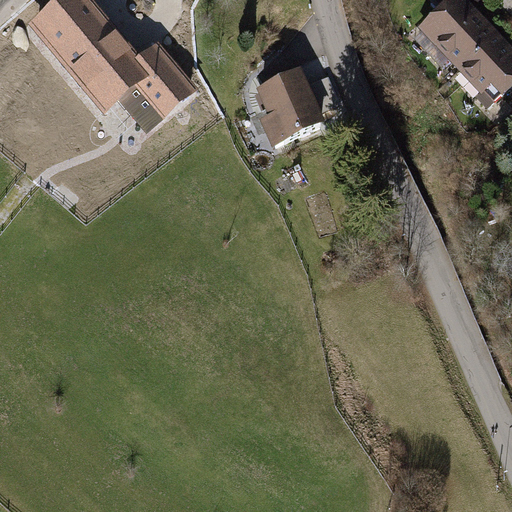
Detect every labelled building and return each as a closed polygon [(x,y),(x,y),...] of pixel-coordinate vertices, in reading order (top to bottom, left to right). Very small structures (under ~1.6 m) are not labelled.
[(162,50),(142,67),(87,0),(77,0),(43,27),(107,107),(137,83),(161,114),(193,89),(162,50)] [(498,35),(463,0),(457,0),(421,34),(459,73),(498,35)] [(511,96),(511,49),(498,35),(459,73),(496,112),(511,96)] [(304,82),(259,101),(270,126),(262,130),(274,159),(327,137),(304,82)] [(300,173),(289,180),(297,192),(308,185),(300,173)]
